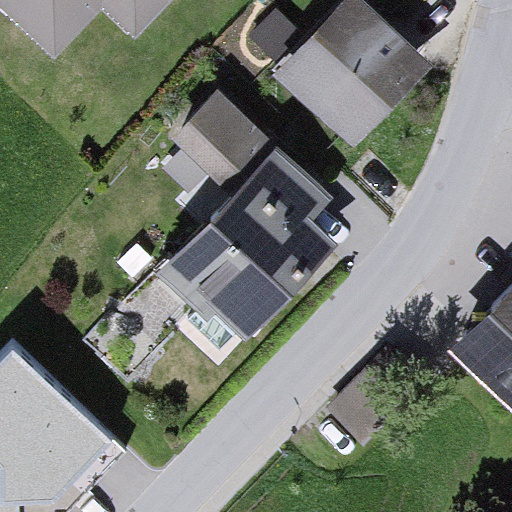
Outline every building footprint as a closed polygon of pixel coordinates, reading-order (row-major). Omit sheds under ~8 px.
[(164,0),(0,0),(53,49),(99,0),(102,0),(135,31),(164,0)] [(379,0),(334,0),(277,62),(358,135),(435,51),(379,0)] [(280,148),(167,257),(248,341),(361,232),(280,148)] [(511,296),(460,350),(511,399),(511,296)] [(434,373),(397,333),(327,396),(363,436),(434,373)] [(105,436),(14,336),(0,350),(0,511),(15,511),(15,496),(52,494),(105,436)]
